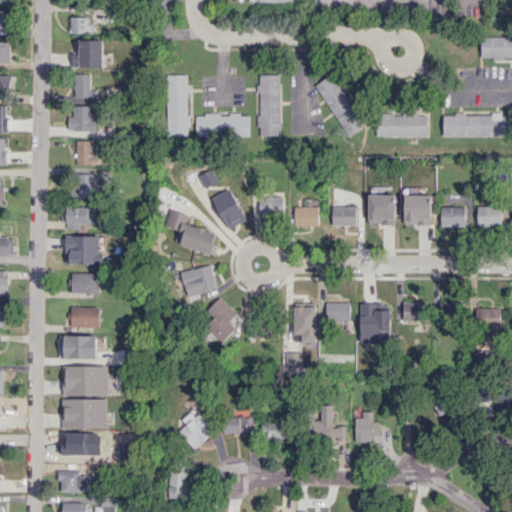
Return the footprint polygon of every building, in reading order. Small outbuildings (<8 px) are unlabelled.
[(0,28),(9,28),(9,10),(0,9),(0,28)] [(70,33),(89,32),(89,16),(70,16),(70,33)] [(511,36),(481,36),(481,58),(511,57),(511,36)] [(102,40),(74,39),(73,66),(102,66),(102,40)] [(0,63),(11,63),(10,41),(0,40),(0,63)] [(90,73),(74,73),(74,96),(96,97),(96,89),(90,89),(90,73)] [(315,84),(347,136),(365,125),(333,73),(315,84)] [(0,74),(0,92),(10,93),(11,75),(0,74)] [(165,135),(187,135),(187,74),(165,74),(165,135)] [(280,135),(280,74),(258,74),(258,83),(258,135),(280,135)] [(91,105),(73,105),(73,130),(96,130),(96,119),(90,119),(91,105)] [(194,135),(248,136),(248,114),(195,112),(194,135)] [(377,135),(427,136),(428,113),(377,113),(377,135)] [(443,136),(510,135),(510,113),(443,114),(443,136)] [(92,164),(92,140),(77,140),(76,163),(92,164)] [(197,175),(205,188),(217,180),(210,168),(197,175)] [(75,174),(74,196),(97,197),(97,175),(75,174)] [(210,197),(227,229),(246,219),(229,187),(210,197)] [(258,215),(283,214),(282,193),(257,194),(258,215)] [(394,225),(395,194),(368,194),(368,224),(394,225)] [(404,224),(430,224),(430,194),(405,194),(404,224)] [(293,225),(318,225),(318,198),(304,198),(304,206),(294,206),(293,225)] [(478,225),(502,225),(502,205),(477,206),(478,225)] [(95,224),(95,207),(67,206),(66,228),(79,228),(80,223),(95,224)] [(356,224),(356,206),(332,206),(331,224),(356,224)] [(441,225),(465,225),(466,207),(441,206),(441,225)] [(185,223),(187,213),(169,208),(164,226),(177,230),(173,244),(213,254),(216,244),(212,243),(215,231),(185,223)] [(100,235),(65,235),(65,264),(101,263),(100,235)] [(14,236),(0,236),(0,255),(13,255),(14,236)] [(179,271),(185,295),(216,287),(209,263),(179,271)] [(0,294),(8,295),(8,270),(0,270),(0,294)] [(72,292),(100,293),(100,272),(72,272),(72,292)] [(234,327),(228,321),(235,313),(218,296),(206,309),(212,316),(204,325),(221,341),(234,327)] [(402,302),(403,320),(427,320),(427,301),(402,302)] [(438,317),(459,317),(459,301),(439,301),(438,317)] [(349,320),(350,302),(325,302),(325,319),(349,320)] [(359,304),(360,342),(391,341),(390,303),(359,304)] [(99,326),(98,306),(71,306),(71,327),(99,326)] [(293,342),(316,341),(315,306),(292,307),(293,342)] [(500,308),(476,308),(476,329),(501,328),(500,308)] [(96,335),(60,334),(59,358),(95,358),(96,335)] [(489,354),(488,341),(474,342),(476,355),(489,354)] [(107,394),(108,366),(64,365),(64,394),(107,394)] [(444,388),(431,391),(436,414),(449,411),(444,388)] [(106,428),(107,398),(62,398),(61,427),(106,428)] [(346,439),(346,426),(332,426),(332,405),(320,405),(320,420),(313,420),(313,439),(346,439)] [(192,409),(181,419),(185,424),(178,430),(194,448),(213,431),(192,409)] [(355,417),(355,441),(371,441),(372,436),(379,436),(380,421),(373,420),(373,411),(363,411),(363,417),(355,417)] [(223,417),(224,432),(253,431),(252,416),(223,417)] [(286,421),(263,421),(263,440),(286,440),(286,421)] [(59,489),(84,490),(84,471),(59,471),(59,489)] [(169,498),(187,498),(188,471),(169,471),(169,498)] [(115,511),(115,496),(101,497),(101,511),(115,511)] [(85,511),(86,502),(61,501),(60,511),(85,511)]
